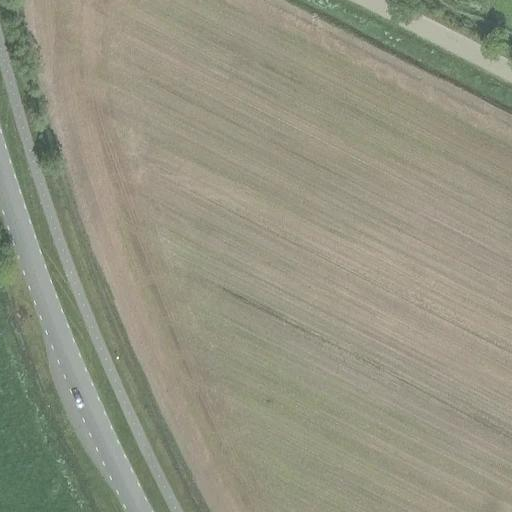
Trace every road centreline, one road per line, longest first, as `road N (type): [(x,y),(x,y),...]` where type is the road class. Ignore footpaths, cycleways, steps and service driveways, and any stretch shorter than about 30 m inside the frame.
road 1 (tertiary): [(138,511),(100,442),(0,170)]
road 2 (tertiary): [(511,72),(368,0)]
